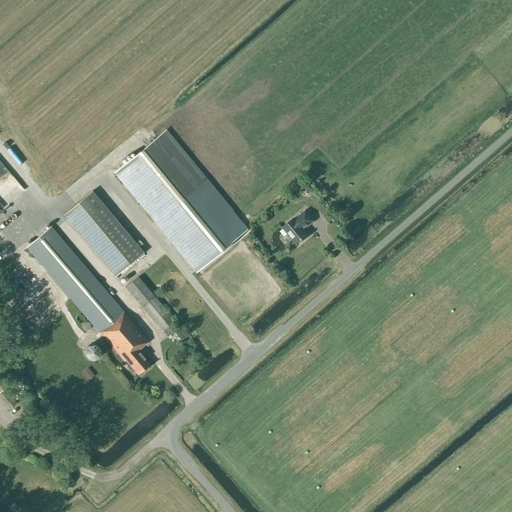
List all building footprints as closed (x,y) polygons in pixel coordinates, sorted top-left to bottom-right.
[(247,231),(164,131),(115,172),(147,211),(146,212),(196,273),(247,231)] [(64,214),(115,276),(143,253),(91,191),(64,214)] [(282,228),(296,245),(308,235),(304,230),(314,221),(305,210),(295,219),(294,218),(282,228)] [(51,228),(26,249),(124,363),(125,362),(137,376),(149,366),(137,352),(148,342),(51,228)] [(136,242),(143,252),(150,247),(143,237),(136,242)] [(162,331),(167,337),(176,330),(171,324),(173,321),(137,278),(125,288),(161,331),(162,331)] [(179,329),(175,333),(180,339),(184,336),(179,329)] [(82,374),(86,381),(95,375),(90,368),(82,374)] [(0,392),(10,383),(0,372),(0,392)] [(16,404),(5,391),(0,395),(0,400),(8,410),(16,404)]
